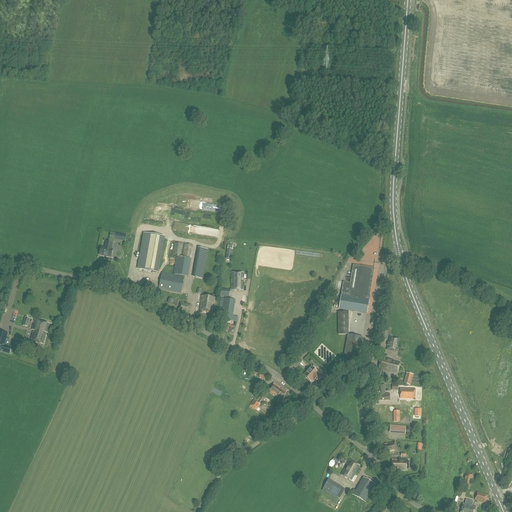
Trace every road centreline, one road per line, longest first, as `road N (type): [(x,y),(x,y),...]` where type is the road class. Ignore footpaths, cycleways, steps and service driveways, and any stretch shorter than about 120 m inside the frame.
road 1 (unclassified): [(310,404),(277,373),(117,281),(0,258)]
road 2 (secondary): [(504,511),(399,252)]
road 3 (secondary): [(399,252),(393,186),(408,0)]
road 4 (unclassified): [(370,455),(365,381),(385,264),(399,252)]
road 5 (unclassified): [(198,511),(218,476),(310,404)]
